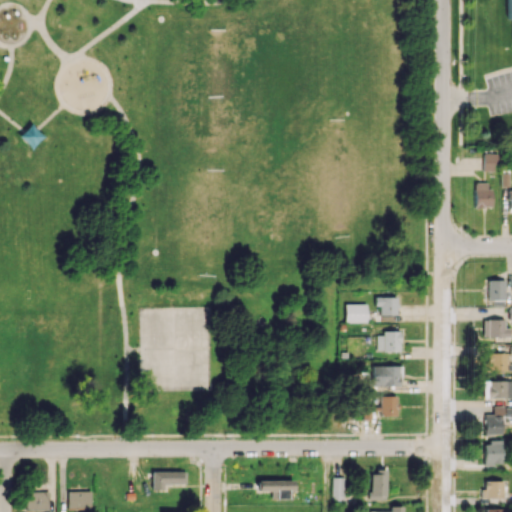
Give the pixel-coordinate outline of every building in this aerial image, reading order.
[(511,143),(511,0),(454,0),(452,144),(511,143)] [(496,170),(496,152),(482,152),(482,170),(496,170)] [(489,207),(489,182),(474,182),(473,207),(489,207)] [(504,280),(486,279),(486,299),(504,299),(504,280)] [(379,314),(395,314),(395,296),(373,297),(373,306),(378,306),(379,314)] [(366,303),(344,304),(344,322),(366,322),(366,303)] [(509,336),(509,328),(504,328),(504,318),(482,319),(482,337),(509,336)] [(375,332),(376,351),(399,351),(399,332),(375,332)] [(485,370),(505,370),(505,353),(485,352),(485,370)] [(371,385),(400,385),(400,365),(371,365),(371,385)] [(511,379),(483,380),(483,398),(511,397),(511,379)] [(395,416),(396,396),(378,395),(378,415),(395,416)] [(361,419),(369,419),(369,411),(377,411),(377,405),(361,405),(361,419)] [(484,434),(501,434),(501,416),(511,416),(511,406),(492,407),(492,414),(484,414),(484,434)] [(483,464),(501,464),(501,441),(482,441),(483,464)] [(151,490),(167,490),(167,484),(185,483),(184,470),(151,471),(151,490)] [(369,470),(369,499),(385,499),(386,470),(369,470)] [(343,500),(344,477),(331,477),(330,500),(343,500)] [(292,480),(256,480),(257,491),(274,490),(275,498),(287,498),(286,490),(292,490),(292,480)] [(507,480),(482,480),(481,497),(507,498),(507,480)] [(66,509),(90,509),(90,491),(67,490),(66,509)] [(48,509),(48,491),(24,491),(25,509),(48,509)]
